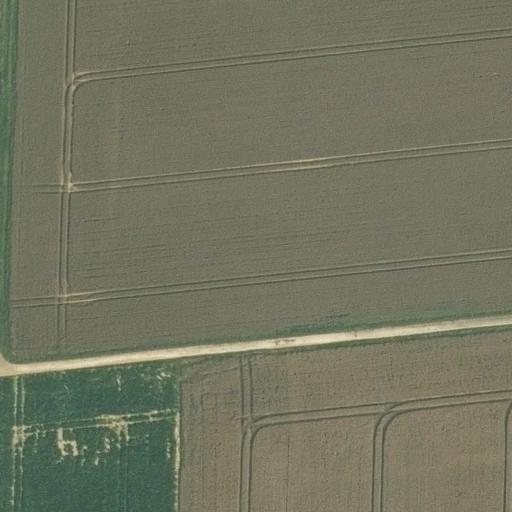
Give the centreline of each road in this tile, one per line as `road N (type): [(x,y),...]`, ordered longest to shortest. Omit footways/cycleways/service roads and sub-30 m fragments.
road 1 (track): [(511,321),(0,372)]
road 2 (track): [(20,0),(0,297)]
